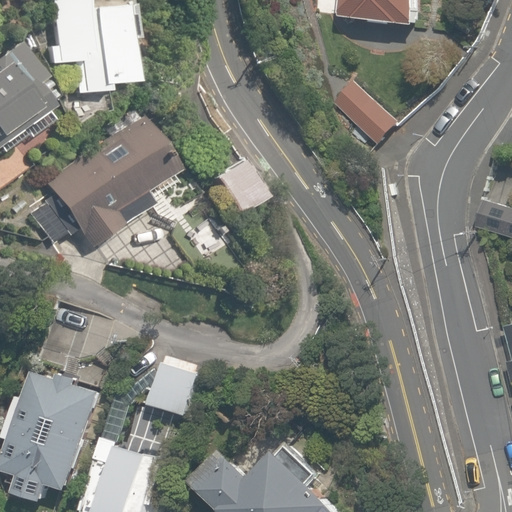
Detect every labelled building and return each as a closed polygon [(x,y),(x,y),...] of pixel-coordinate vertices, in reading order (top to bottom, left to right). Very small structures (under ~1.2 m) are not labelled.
[(123,89),(125,7),(84,6),(83,0),(52,0),(51,47),(46,46),(45,67),(74,67),(73,98),(103,99),(103,89),(123,89)] [(420,0),(344,0),(342,22),(416,31),(420,0)] [(0,200),(23,184),(16,174),(34,162),(21,145),(72,108),(22,39),(0,55),(0,200)] [(354,71),(327,98),(377,149),(405,122),(354,71)] [(28,205),(54,247),(74,235),(86,255),(153,214),(140,193),(170,175),(137,121),(41,180),(48,192),(28,205)] [(229,159),(201,177),(228,218),(256,200),(229,159)] [(511,210),(484,201),(475,225),(511,238),(511,210)] [(205,372),(164,360),(151,407),(192,419),(205,372)] [(13,498),(48,508),(53,493),(76,499),(107,394),(31,371),(0,475),(0,476),(18,482),(13,498)] [(163,511),(175,452),(165,450),(170,423),(131,415),(126,442),(101,438),(82,511),(163,511)] [(252,481),(229,459),(197,494),(215,511),(341,511),(313,485),(320,478),(285,445),(252,481)]
